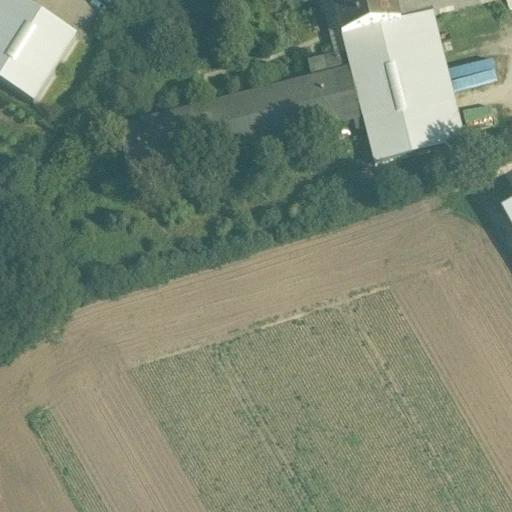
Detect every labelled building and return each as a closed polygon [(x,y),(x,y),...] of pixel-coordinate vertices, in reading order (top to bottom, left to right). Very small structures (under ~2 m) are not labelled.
[(0,0),(0,16),(10,0),(0,0)] [(0,87),(36,110),(79,43),(17,4),(10,0),(0,16),(0,87)] [(395,0),(402,26),(344,40),(352,72),(119,131),(131,180),(364,121),(376,168),(451,149),(419,22),(504,0),(395,0)] [(395,0),(333,0),(344,40),(402,26),(395,0)] [(511,210),(502,216),(511,233),(511,210)]
